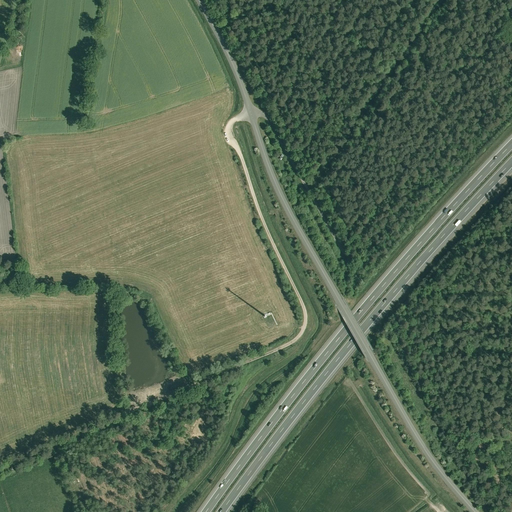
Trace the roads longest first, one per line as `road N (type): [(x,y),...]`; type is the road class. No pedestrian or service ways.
road 1 (motorway): [(511,144),(318,362),(205,511)]
road 2 (unclassified): [(250,111),(294,222),(409,424),(474,511)]
road 3 (motorway): [(221,511),(363,326),(511,163)]
road 4 (track): [(0,472),(276,349)]
road 5 (unclassified): [(276,349),(300,332),(304,313),(229,139),(232,122),(250,111)]
road 6 (unclassified): [(250,111),(272,125),(343,252)]
road 7 (unclassified): [(197,0),(250,111)]
